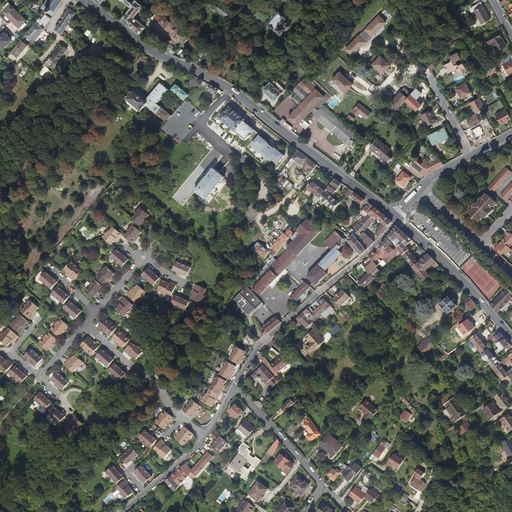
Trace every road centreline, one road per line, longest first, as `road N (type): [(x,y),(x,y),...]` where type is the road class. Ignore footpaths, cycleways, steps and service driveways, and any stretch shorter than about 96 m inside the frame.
road 1 (primary): [(397,219),(232,90),(154,53),(83,0)]
road 2 (unclassified): [(397,219),(260,343),(233,386)]
road 3 (primary): [(511,338),(455,270),(397,219)]
road 4 (residential): [(471,155),(423,70),(399,70),(378,91)]
road 5 (unknown): [(198,127),(237,154),(253,215),(291,203)]
road 6 (residential): [(83,326),(152,381),(182,418)]
road 7 (residential): [(233,386),(323,485)]
road 8 (residential): [(96,311),(144,256),(185,285)]
